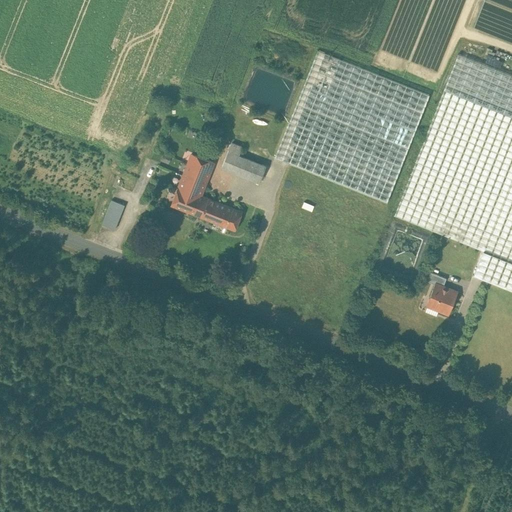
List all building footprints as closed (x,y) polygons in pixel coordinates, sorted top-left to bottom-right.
[(278,160),(385,201),(425,98),(319,57),(278,160)] [(511,76),(465,58),(404,213),(489,246),(476,279),(484,282),(511,292),(511,76)] [(242,148),(231,143),(228,151),(239,155),(242,148)] [(239,155),(228,151),(222,166),(260,181),(266,166),(239,155)] [(192,154),(184,175),(179,173),(177,178),(182,180),(179,188),(179,187),(172,204),(203,216),(209,199),(200,195),(213,162),(192,154)] [(241,212),(209,199),(203,216),(235,229),(241,212)] [(124,205),(111,200),(102,224),(115,229),(124,205)] [(241,246),(236,257),(242,259),(246,248),(241,246)] [(446,278),(430,272),(427,281),(436,284),(443,286),(446,278)] [(443,286),(436,284),(428,302),(440,307),(439,309),(448,313),(456,292),(443,286)]
